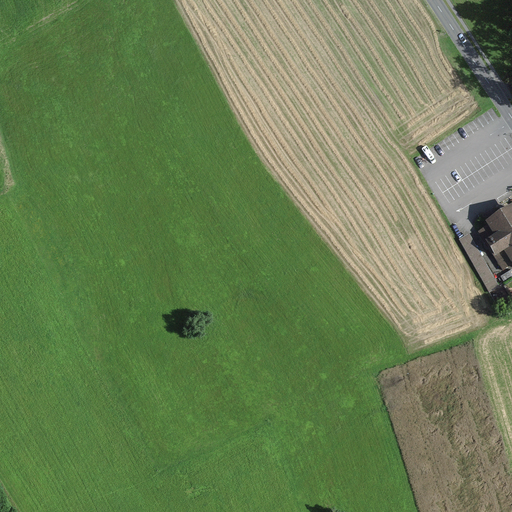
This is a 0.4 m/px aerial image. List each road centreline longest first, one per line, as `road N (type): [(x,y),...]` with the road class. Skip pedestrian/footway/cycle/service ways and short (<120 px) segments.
road 1 (unknown): [(511,179),(450,209),(430,176),(511,120)]
road 2 (tertiary): [(434,0),(511,119)]
